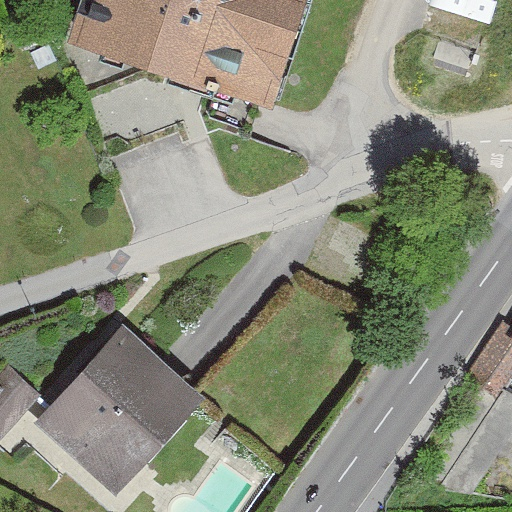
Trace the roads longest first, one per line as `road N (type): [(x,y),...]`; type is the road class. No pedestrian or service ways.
road 1 (residential): [(354,184),(0,304)]
road 2 (secondary): [(511,246),(320,511)]
road 3 (residential): [(354,184),(355,111),(393,0)]
road 4 (residential): [(511,130),(463,139),(354,184)]
